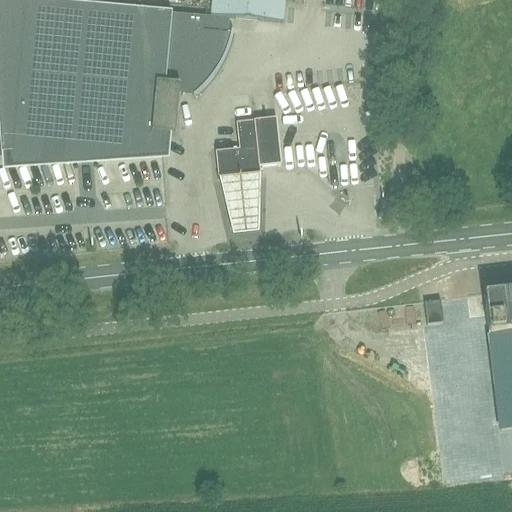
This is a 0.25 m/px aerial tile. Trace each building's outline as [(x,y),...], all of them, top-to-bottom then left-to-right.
[(210,20),(0,0),(0,156),(0,157),(8,156),(9,166),(75,161),(75,159),(95,158),(95,160),(161,156),(162,137),(166,137),(174,138),(178,93),(195,95),(193,97),(194,98),(198,95),(206,87),(213,79),(219,70),(224,61),(228,51),(231,40),(233,33),(231,32),(230,35),(228,34),(229,19),(210,18),(210,20)] [(211,0),(210,18),(229,19),(282,24),(284,5),(284,0),(211,0)] [(281,171),(278,144),(275,120),(236,125),(238,151),(215,154),(218,179),(259,174),(260,174),(259,169),(280,167),(280,171),(280,172),(282,172),(282,171),(281,171)] [(259,174),(218,179),(232,238),(257,236),(259,174)] [(511,294),(483,298),(485,316),(500,432),(505,432),(511,430),(511,294)] [(426,328),(442,326),(439,304),(423,306),(426,328)]
